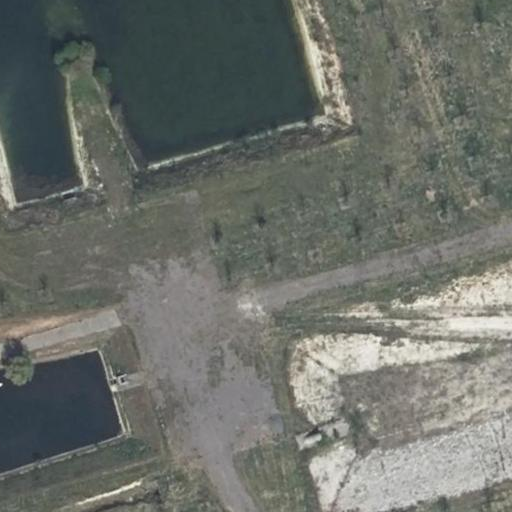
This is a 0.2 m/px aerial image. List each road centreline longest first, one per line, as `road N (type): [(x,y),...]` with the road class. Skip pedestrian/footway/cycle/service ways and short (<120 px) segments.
road 1 (track): [(172,332),(511,223)]
road 2 (track): [(245,511),(224,489),(205,441),(156,280)]
